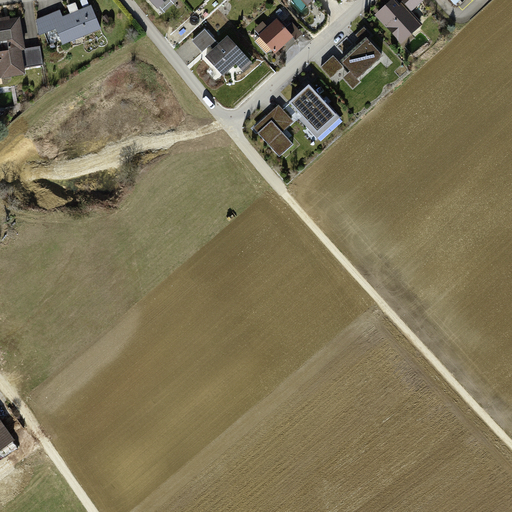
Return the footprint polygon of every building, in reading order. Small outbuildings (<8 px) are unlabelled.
[(395,0),(394,2),(405,14),(408,12),(417,3),(414,0),(395,0)] [(420,25),(408,12),(405,14),(394,2),(379,15),(400,37),(408,30),(411,33),(420,25)] [(61,11),(38,20),(40,35),(57,29),(64,45),(74,41),(72,38),(83,34),(84,36),(101,29),(92,7),(82,10),(83,11),(80,13),(77,6),(69,9),(71,15),(63,18),(61,11)] [(25,49),(20,19),(0,22),(0,75),(0,78),(25,73),(24,69),(44,66),(41,50),(24,53),(24,49),(25,49)] [(292,37),(278,21),(261,37),(275,52),(292,37)] [(363,43),(343,62),(344,64),(355,75),(358,79),(383,56),(368,40),(372,36),(365,28),(357,36),(363,43)] [(216,41),(206,29),(193,40),(204,52),(216,41)] [(245,56),(228,38),(207,57),(224,76),(245,56)] [(336,72),(344,64),(343,62),(335,54),(326,61),(336,72)] [(361,82),(358,79),(355,75),(347,82),(354,89),(361,82)] [(337,116),(310,87),(292,103),(318,133),(337,116)] [(292,120),(281,108),(270,119),(268,116),(257,127),(261,131),(259,133),(280,157),(294,145),(281,131),(292,120)] [(465,421),(477,434),(485,427),(472,414),(465,421)] [(0,449),(14,440),(0,420),(0,449)]
